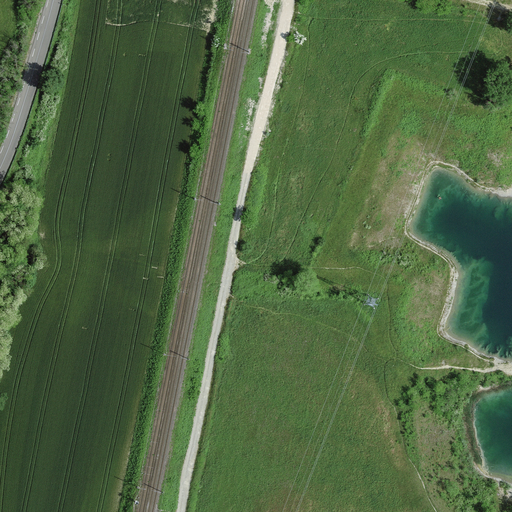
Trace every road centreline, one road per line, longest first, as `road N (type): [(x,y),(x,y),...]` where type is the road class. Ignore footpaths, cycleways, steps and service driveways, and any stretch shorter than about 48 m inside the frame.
road 1 (track): [(288,0),(241,196),(182,511)]
road 2 (secondary): [(0,169),(53,0)]
